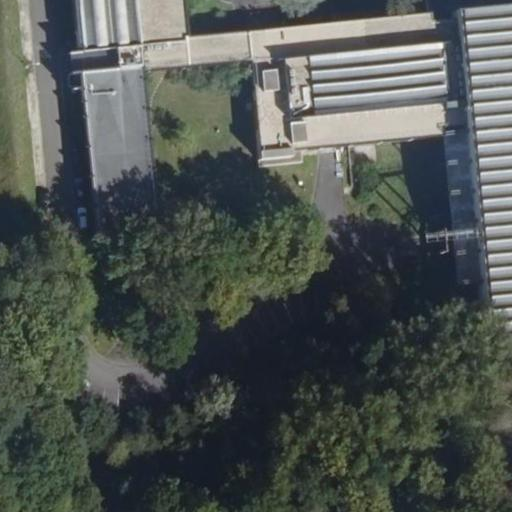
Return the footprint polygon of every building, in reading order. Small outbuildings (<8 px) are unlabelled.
[(80,48),(75,0),(70,0),(76,49),(80,48)] [(156,231),(140,73),(139,47),(178,42),(177,39),(183,38),(179,0),(75,0),(80,48),(80,53),(115,49),(117,70),(82,74),(79,75),(95,240),(156,231)] [(511,3),(244,33),(247,62),(256,169),(302,164),(302,151),(437,138),(437,131),(460,129),(481,343),(511,339),(511,3)] [(140,73),(247,62),(244,33),(183,39),(183,38),(177,39),(178,42),(139,47),(140,73)] [(117,70),(115,49),(80,53),(82,74),(117,70)] [(502,413),(498,368),(483,369),(486,415),(502,413)] [(508,478),(504,432),(488,432),(491,480),(508,478)]
